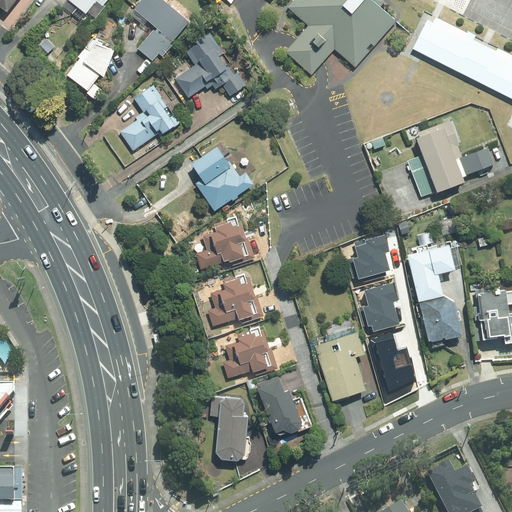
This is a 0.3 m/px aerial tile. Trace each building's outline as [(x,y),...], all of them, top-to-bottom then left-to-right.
[(17,0),(0,0),(0,6),(8,13),(17,0)] [(67,0),(84,13),(94,0),(95,0),(101,5),(104,0),(67,0)] [(188,21),(162,0),(140,0),(133,9),(156,27),(138,49),(152,60),(158,53),(162,56),(171,45),(162,37),(165,35),(172,41),(188,21)] [(277,0),(252,0),(270,12),(277,0)] [(363,0),(305,0),(286,22),(304,37),(297,46),(284,60),(310,83),(321,69),(332,58),(353,76),(395,28),(363,0)] [(511,70),(432,31),(417,60),(511,106),(511,70)] [(195,65),(175,78),(188,97),(204,86),(209,92),(221,84),(229,95),(244,84),(237,73),(234,75),(226,63),(224,65),(217,55),(222,52),(208,33),(196,41),(197,42),(185,51),(195,65)] [(79,57),(66,75),(86,90),(98,75),(102,76),(106,65),(111,57),(109,56),(111,50),(100,46),(102,41),(92,37),(91,38),(78,56),(79,57)] [(119,131),(132,150),(158,132),(160,135),(181,121),(169,103),(165,106),(162,102),(164,101),(153,84),(133,98),(142,112),(135,117),(136,119),(119,131)] [(448,120),(417,132),(419,136),(414,137),(421,155),(407,161),(420,196),(462,180),(461,175),(493,163),(486,147),(462,156),(448,120)] [(382,138),(371,142),(374,148),(384,144),(382,138)] [(246,187),(251,183),(244,172),(239,176),(228,160),(226,161),(215,146),(190,163),(201,178),(195,183),(213,210),(246,187)] [(195,253),(200,269),(226,260),(228,266),(253,258),(241,222),(231,225),(229,219),(213,225),(215,230),(201,235),(206,249),(195,253)] [(347,258),(353,277),(360,275),(362,282),(388,274),(382,253),(387,251),(381,234),(353,242),(357,255),(347,258)] [(447,244),(405,254),(416,301),(441,296),(436,272),(453,268),(447,244)] [(208,310),(213,326),(236,318),(238,324),(263,316),(251,280),(240,283),(238,278),(222,283),(224,289),(211,293),(216,308),(208,310)] [(358,307),(364,327),(371,325),(374,332),(400,324),(393,302),(399,301),(393,283),(365,292),(369,304),(358,307)] [(503,285),(475,289),(478,306),(472,307),(476,337),(511,332),(511,312),(509,313),(507,304),(511,303),(511,290),(504,292),(503,285)] [(444,296),(418,303),(427,342),(460,334),(453,301),(444,296)] [(223,362),(228,377),(250,370),(252,376),(277,367),(265,331),(254,335),(252,329),(237,334),(239,340),(225,345),(230,359),(223,362)] [(356,332),(313,346),(331,399),(363,389),(353,356),(363,353),(356,332)] [(369,339),(385,396),(414,382),(405,348),(397,350),(394,333),(369,339)] [(277,376),(255,385),(275,433),(278,432),(279,434),(302,425),(287,390),(283,391),(277,376)] [(13,387),(0,386),(0,413),(14,394),(13,387)] [(242,398),(217,396),(216,404),(210,404),(209,415),(217,416),(214,452),(219,458),(235,460),(243,454),(246,415),(241,415),(242,398)] [(422,470),(441,511),(482,511),(486,511),(472,481),(475,480),(467,464),(456,470),(450,457),(422,470)] [(0,501),(15,502),(15,468),(0,468),(0,501)] [(406,511),(400,500),(380,511),(406,511)] [(0,511),(14,511),(15,502),(0,501),(0,511)]
